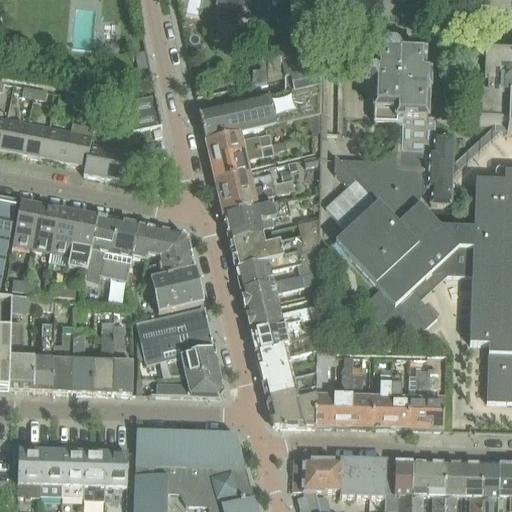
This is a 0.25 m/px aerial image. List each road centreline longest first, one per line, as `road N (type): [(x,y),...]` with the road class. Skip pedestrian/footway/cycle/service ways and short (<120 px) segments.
road 1 (residential): [(254,414),(0,408)]
road 2 (residential): [(511,453),(263,448)]
road 3 (residential): [(203,218),(153,0)]
road 4 (residential): [(203,218),(0,180)]
road 5 (residential): [(254,414),(203,218)]
